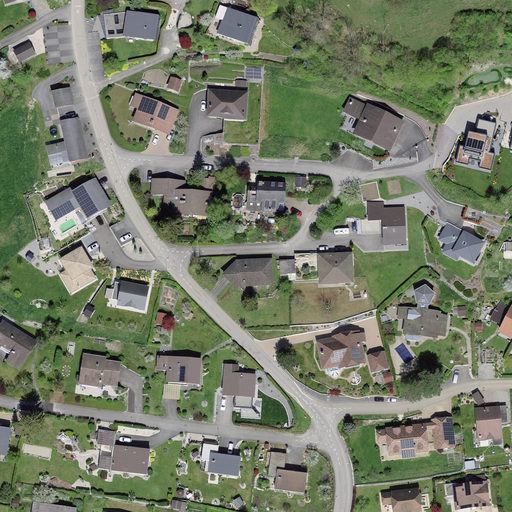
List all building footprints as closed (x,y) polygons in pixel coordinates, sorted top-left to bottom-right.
[(236,39),(250,44),(259,20),(231,10),(232,9),(230,7),(229,7),(228,9),(220,6),(215,18),(223,21),(218,34),(235,40),(236,39)] [(124,12),(103,14),(106,39),(124,37),(124,35),(135,37),(135,38),(156,41),(160,17),(124,12)] [(29,42),(13,51),(19,63),(36,54),(29,42)] [(180,81),(172,79),(169,87),(177,90),(180,81)] [(74,105),(70,87),(51,91),(55,109),(74,105)] [(224,114),(245,115),(246,94),(210,92),(208,117),(224,118),(224,114)] [(144,100),(136,120),(167,133),(175,112),(144,100)] [(350,102),(344,112),(362,122),(357,133),(388,149),(400,124),(369,108),(368,111),(350,102)] [(78,117),(59,121),(64,141),(45,146),(50,166),(69,162),(69,163),(88,159),(78,117)] [(468,133),(465,148),(459,146),(456,161),(468,163),(469,159),(481,161),(480,166),(492,169),(495,155),(490,154),(496,124),(478,120),(475,134),(468,133)] [(200,178),(199,192),(215,192),(216,177),(208,177),(208,179),(200,178)] [(306,188),(306,177),(295,177),(295,187),(306,188)] [(171,204),(171,216),(214,218),(215,192),(199,192),(185,191),(185,181),(151,179),(151,195),(164,195),(163,204),(171,204)] [(80,205),(88,218),(109,206),(95,182),(75,193),(72,189),(47,204),(56,219),(80,205)] [(257,192),(248,191),(247,211),(284,213),(285,185),(257,183),(257,192)] [(484,211),(468,207),(464,221),(479,226),(484,211)] [(380,233),(380,227),(383,227),(384,241),(405,240),(404,208),(367,210),(367,220),(360,220),(361,233),(380,233)] [(109,228),(113,234),(128,225),(124,219),(109,228)] [(466,232),(449,223),(441,240),(457,248),(454,253),(472,262),(482,244),(465,235),(466,232)] [(113,234),(117,241),(132,232),(128,225),(113,234)] [(136,238),(132,232),(117,241),(121,247),(136,238)] [(94,268),(82,247),(59,260),(65,270),(59,274),(71,294),(97,279),(91,270),(94,268)] [(34,257),(30,253),(25,258),(30,262),(34,257)] [(351,254),(319,256),(320,284),(352,283),(351,254)] [(238,292),(244,287),(273,286),(272,258),(236,260),(221,275),(238,292)] [(287,275),(287,274),(287,260),(279,260),(280,275),(287,275)] [(295,260),(287,260),(287,274),(295,274),(295,260)] [(144,311),(149,286),(121,281),(121,283),(115,282),(111,300),(118,301),(117,305),(144,311)] [(415,293),(418,304),(428,305),(434,295),(425,287),(415,293)] [(427,316),(428,305),(418,304),(417,312),(409,311),(407,309),(401,309),(400,310),(399,316),(400,318),(408,319),(405,337),(408,340),(418,341),(421,339),(422,332),(444,334),(445,318),(427,316)] [(83,314),(90,318),(95,309),(88,305),(83,314)] [(511,306),(509,313),(500,331),(511,336),(511,306)] [(182,314),(190,320),(193,314),(186,309),(182,314)] [(167,314),(157,312),(155,324),(165,326),(167,314)] [(3,320),(0,324),(0,348),(1,347),(11,353),(5,362),(20,371),(38,342),(3,320)] [(330,375),(333,377),(337,376),(339,373),(339,370),(342,370),(341,367),(363,363),(359,342),(364,341),(363,334),(357,335),(357,333),(335,338),(335,339),(318,343),(323,367),(325,367),(327,373),(329,372),(330,375)] [(78,385),(102,389),(102,385),(117,387),(121,362),(106,360),(107,357),(83,353),(78,385)] [(369,357),(372,371),(387,368),(383,353),(369,357)] [(167,371),(166,383),(200,386),(202,359),(157,356),(156,370),(167,371)] [(239,373),(239,365),(224,364),(222,397),(234,397),(234,408),(252,409),(253,398),(255,398),(256,374),(239,373)] [(179,400),(180,385),(164,384),(163,399),(179,400)] [(498,409),(476,411),(479,439),(488,438),(490,440),(492,438),(501,437),(500,424),(507,423),(506,406),(498,407),(498,409)] [(0,453),(6,455),(10,429),(0,427),(0,453)] [(413,451),(426,449),(424,427),(378,432),(379,442),(389,441),(390,453),(403,452),(404,457),(414,456),(413,451)] [(99,430),(97,444),(111,446),(113,432),(99,430)] [(434,435),(436,448),(453,446),(452,433),(434,435)] [(238,477),(240,457),(217,454),(219,446),(203,444),(202,458),(209,459),(208,473),(238,477)] [(146,475),(150,450),(116,446),(114,462),(113,462),(112,466),(113,466),(113,471),(146,475)] [(286,454),(271,452),(269,469),(277,470),(275,483),(269,482),(268,488),(275,489),(274,490),(304,494),(307,474),(284,471),(286,454)] [(487,483),(454,487),(456,509),(489,505),(487,483)] [(419,511),(417,491),(392,494),(394,511),(419,511)]
